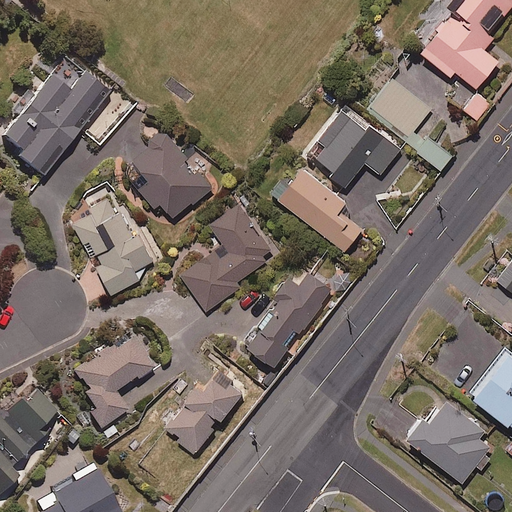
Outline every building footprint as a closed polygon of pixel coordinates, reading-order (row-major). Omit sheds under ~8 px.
[(511,7),(511,0),(456,0),(453,4),(460,10),(424,53),(453,77),(457,71),(479,89),(501,62),(481,46),(511,7)] [(111,93),(67,58),(3,139),(47,174),(111,93)] [(433,108),(393,78),(369,108),(409,139),(433,108)] [(493,105),(477,93),(467,107),(482,119),(493,105)] [(402,149),(347,107),(312,154),(351,183),(367,163),(382,175),(402,149)] [(214,187),(166,130),(151,143),(154,146),(135,161),(150,180),(141,188),(171,223),(214,187)] [(453,156),(431,139),(421,153),(443,170),(453,156)] [(348,204),(305,170),(281,201),(347,252),(364,230),(341,212),(348,204)] [(93,216),(78,223),(111,295),(143,280),(138,270),(156,262),(142,231),(135,234),(126,213),(119,216),(111,197),(89,207),(93,216)] [(212,224),(227,245),(184,275),(208,310),(242,288),(238,282),(276,256),(241,205),(212,224)] [(511,261),(496,282),(511,295),(511,261)] [(302,287),(292,280),(245,342),(276,366),(335,290),(313,273),(302,287)] [(155,368),(135,335),(75,371),(87,392),(82,395),(102,428),(129,412),(117,391),(155,368)] [(511,355),(505,350),(471,396),(511,425),(511,355)] [(245,393),(221,374),(206,393),(201,390),(168,431),(197,453),(245,393)] [(59,413),(38,392),(25,406),(15,396),(0,410),(0,497),(21,477),(12,468),(45,436),(41,432),(59,413)] [(486,431),(449,402),(431,425),(425,420),(410,438),(466,484),(494,448),(481,438),(486,431)] [(120,511),(94,465),(73,477),(36,499),(43,511),(120,511)]
